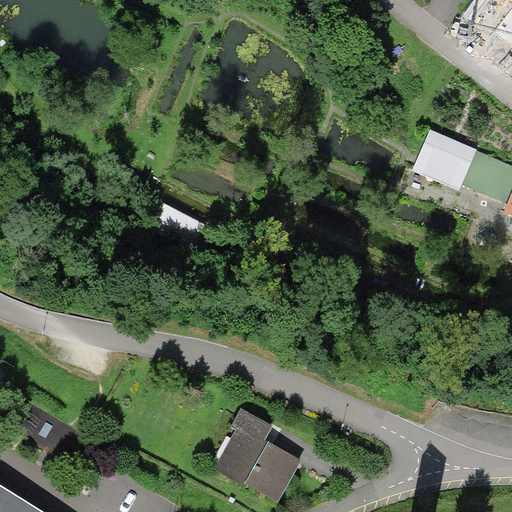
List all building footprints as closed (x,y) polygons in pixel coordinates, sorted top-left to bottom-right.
[(511,0),(508,0),(485,29),(511,51),(511,0)] [(462,185),(477,152),(430,131),(413,171),(459,191),(462,185)] [(508,204),(511,194),(511,165),(477,152),(462,185),(508,204)] [(231,429),(236,431),(238,427),(265,442),(273,428),(242,410),(231,429)] [(279,504),(302,462),(265,442),(238,427),(236,431),(214,470),(247,488),(248,487),(279,504)] [(38,511),(0,488),(0,511),(38,511)]
